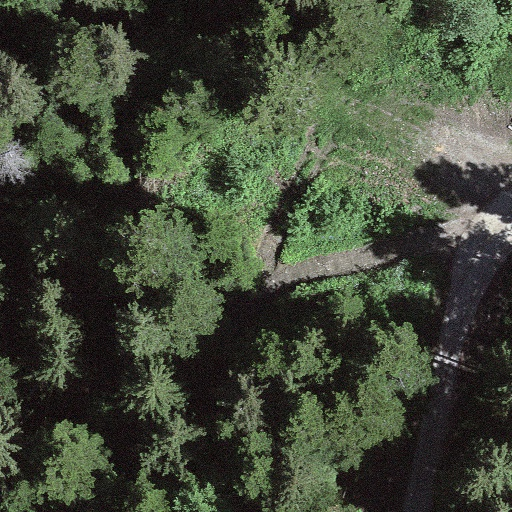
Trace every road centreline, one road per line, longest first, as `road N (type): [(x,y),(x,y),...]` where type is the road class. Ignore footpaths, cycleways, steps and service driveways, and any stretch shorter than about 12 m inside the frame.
road 1 (track): [(492,239),(300,280),(201,366),(105,511)]
road 2 (track): [(511,226),(492,239),(461,283),(423,511)]
